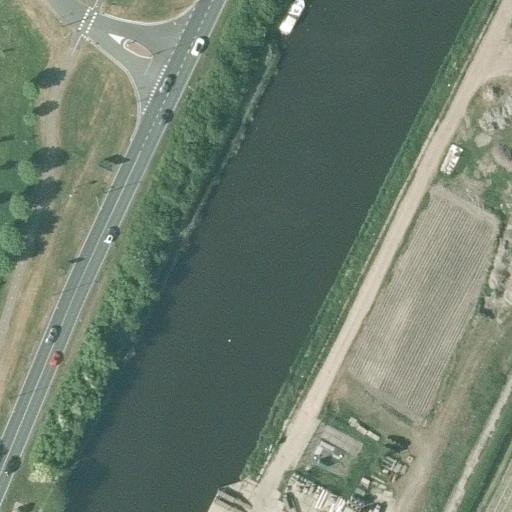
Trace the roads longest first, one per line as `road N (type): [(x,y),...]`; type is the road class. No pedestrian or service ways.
road 1 (unclassified): [(256,511),(511,7)]
road 2 (primary): [(0,471),(176,72)]
road 3 (unclassified): [(176,72),(58,0)]
